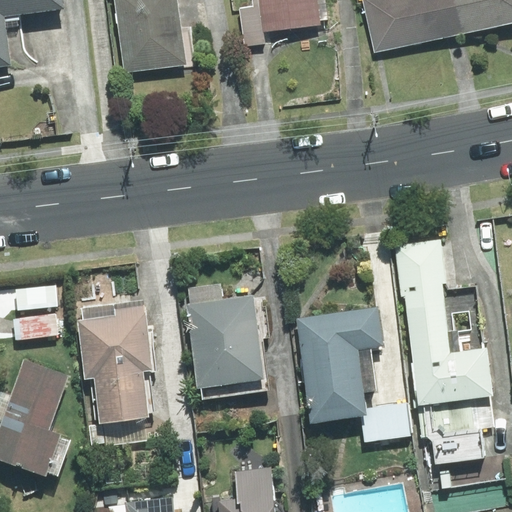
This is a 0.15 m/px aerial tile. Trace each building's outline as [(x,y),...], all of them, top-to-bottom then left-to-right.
[(0,0),(0,65),(10,64),(3,16),(63,8),(61,0),(0,0)] [(177,0),(115,0),(125,72),(194,63),(189,27),(181,28),(177,0)] [(265,44),(263,32),(259,0),(252,0),(253,6),(239,8),(245,46),(265,44)] [(259,0),(263,32),(320,25),(320,20),(327,19),(324,0),(259,0)] [(461,33),(454,0),(363,0),(375,52),(461,33)] [(511,0),(454,0),(461,33),(511,22),(511,0)] [(405,297),(408,334),(482,325),(476,287),(448,290),(441,239),(394,245),(401,297),(405,297)] [(221,284),(188,288),(191,305),(223,300),(221,284)] [(57,285),(16,289),(18,310),(58,307),(57,285)] [(191,305),(187,305),(198,387),(202,387),(203,398),(269,389),(259,311),(254,305),(253,297),(223,300),(191,305)] [(95,378),(100,423),(150,417),(149,413),(154,413),(150,372),(156,372),(151,329),(147,329),(144,301),(82,309),(83,320),(78,321),(85,379),(95,378)] [(361,415),(366,414),(365,408),(363,393),(377,391),(371,349),(385,347),(379,306),(296,318),(311,422),(361,415)] [(56,313),(13,319),(16,339),(59,334),(56,313)] [(484,348),(482,325),(408,334),(421,437),(426,436),(432,441),(435,464),(485,458),(481,430),(495,428),(491,397),(494,397),(488,348),(484,348)] [(69,375),(24,359),(11,394),(1,391),(0,393),(0,421),(2,422),(0,427),(0,458),(46,475),(47,471),(58,475),(70,441),(60,438),(61,434),(49,430),(69,375)] [(406,403),(365,408),(366,414),(361,415),(364,442),(411,436),(406,403)] [(271,468),(236,473),(238,499),(219,502),(220,511),(284,511),(283,509),(280,504),(275,500),(271,468)] [(174,511),(172,497),(125,503),(125,511),(174,511)]
